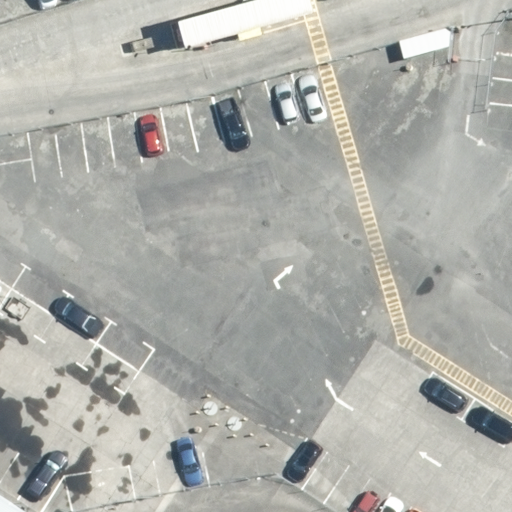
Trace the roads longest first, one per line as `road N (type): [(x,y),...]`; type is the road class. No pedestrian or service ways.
road 1 (unknown): [(459,1),(476,193)]
road 2 (unknown): [(476,193),(493,306),(511,330)]
